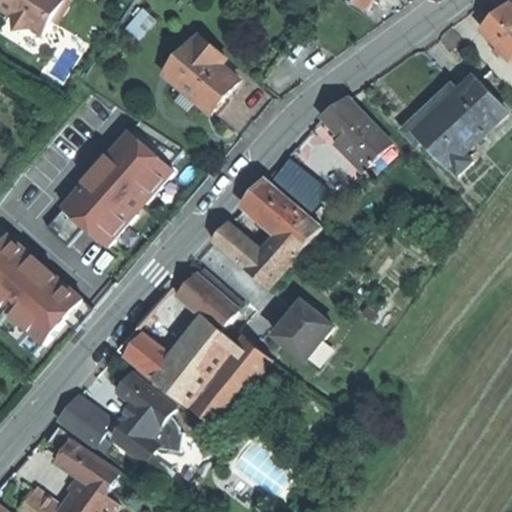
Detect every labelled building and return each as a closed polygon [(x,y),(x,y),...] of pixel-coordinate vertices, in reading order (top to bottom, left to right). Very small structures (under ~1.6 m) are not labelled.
[(8,0),(4,6),(21,17),(23,32),(35,28),(48,37),(58,23),(63,26),(80,0),(8,0)] [(373,0),(347,0),(366,11),(371,5),(373,0)] [(389,19),(371,5),(366,11),(362,18),(375,29),(389,19)] [(123,29),(138,44),(161,21),(147,6),(123,29)] [(511,8),(510,6),(495,21),(483,32),(511,62),(511,8)] [(167,77),(213,116),(215,114),(227,100),(232,93),(241,83),(223,68),(212,58),(217,51),(202,38),(196,46),(193,44),(176,64),(177,65),(167,77)] [(229,61),(217,51),(212,58),(223,68),(229,61)] [(438,125),(424,139),(425,140),(451,167),(452,165),(462,175),(476,160),(468,152),(510,111),(476,76),(460,92),(432,119),(438,125)] [(0,98),(8,87),(0,81),(0,98)] [(420,145),(425,140),(424,139),(438,125),(432,119),(460,92),(453,85),(439,100),(407,131),(420,145)] [(231,104),(227,100),(215,114),(219,118),(231,104)] [(338,109),(324,118),(340,134),(346,141),(372,167),(394,146),(349,101),(338,109)] [(85,229),(110,250),(174,173),(169,169),(182,153),(142,119),(48,232),(69,249),(85,229)] [(332,141),(339,148),(346,141),(340,134),(332,141)] [(365,174),(372,167),(346,141),(339,148),(353,162),(365,174)] [(351,164),(353,162),(339,148),(337,150),(351,164)] [(270,181),(297,204),(314,183),(288,160),(270,181)] [(248,206),(283,237),(289,242),(309,218),(303,213),(301,215),(266,185),(257,195),(248,206)] [(300,204),(311,213),(328,194),(317,185),(300,204)] [(265,259),(229,228),(214,245),(271,293),(324,231),(309,218),(289,242),(283,237),(265,259)] [(0,327),(23,348),(24,347),(34,336),(45,345),(46,347),(67,323),(78,333),(87,323),(96,312),(0,229),(0,327)] [(203,317),(212,324),(223,334),(240,314),(246,307),(204,272),(182,299),(203,317)] [(277,339),(308,364),(335,330),(304,305),(289,323),(277,339)] [(250,311),(246,307),(240,314),(244,317),(250,311)] [(198,323),(207,330),(212,324),(203,317),(198,323)] [(191,349),(177,366),(161,385),(184,404),(202,382),(207,386),(239,347),(223,334),(212,324),(207,330),(191,349)] [(122,353),(146,373),(162,354),(137,334),(122,353)] [(35,356),(45,345),(34,336),(24,347),(35,356)] [(245,339),(239,347),(207,386),(202,382),(184,404),(219,433),(276,365),(245,339)] [(146,373),(161,385),(177,366),(162,354),(146,373)] [(140,374),(137,378),(150,389),(153,385),(140,374)] [(140,411),(163,429),(172,418),(181,407),(153,385),(150,389),(137,378),(135,376),(127,385),(120,394),(140,411)] [(81,399),(61,422),(98,451),(107,439),(106,432),(113,423),(81,399)] [(129,415),(133,420),(139,413),(134,409),(129,415)] [(179,425),(172,418),(163,429),(140,411),(139,413),(133,420),(116,441),(136,458),(146,457),(152,449),(182,455),(187,437),(182,436),(182,431),(179,425)] [(51,445),(66,455),(74,443),(76,444),(78,440),(62,429),(51,445)] [(80,479),(87,483),(108,498),(123,476),(76,444),(74,443),(66,455),(59,464),(80,479)] [(72,491),(78,495),(87,483),(80,479),(72,491)] [(40,511),(30,505),(24,511),(117,511),(121,507),(108,498),(87,483),(78,495),(72,504),(67,511),(66,511),(40,511)] [(42,491),(30,505),(40,511),(66,511),(67,511),(42,491)]
